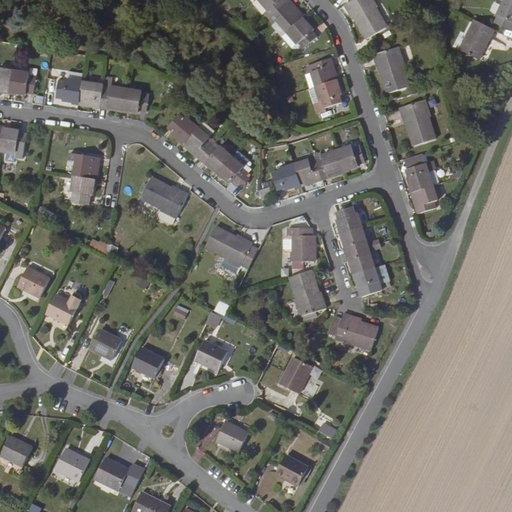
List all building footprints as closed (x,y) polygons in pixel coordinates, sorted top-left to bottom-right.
[(270,18),(290,0),(259,0),(268,10),(265,13),(270,18)] [(278,21),(287,32),(303,18),(293,7),(295,5),(290,0),(270,18),(275,23),(278,21)] [(377,7),(372,0),(355,0),(345,6),(351,16),(353,15),(356,19),(367,39),(386,28),(375,8),(377,7)] [(511,0),(504,0),(497,15),(498,16),(495,23),(511,32),(511,30),(511,0)] [(303,18),(287,32),(297,44),(299,42),(304,48),(316,37),(312,32),(313,30),(303,18)] [(497,31),(476,20),(460,51),(481,61),(497,31)] [(287,32),(278,21),(275,23),(273,25),(283,36),(287,32)] [(405,65),(399,48),(373,56),(376,67),(379,66),(380,72),(387,93),(409,87),(402,66),(405,65)] [(316,87),(336,80),(331,67),(333,66),(331,59),(307,67),(310,74),(312,73),(316,87)] [(0,90),(9,92),(13,72),(0,70),(0,90)] [(13,72),(9,92),(25,95),(26,93),(33,94),(35,77),(29,76),(29,74),(13,72)] [(82,75),(67,73),(66,81),(81,83),(82,75)] [(316,87),(312,73),(310,74),(305,75),(309,89),(316,87)] [(341,96),(336,80),(316,87),(321,102),(319,103),(322,110),(342,104),(339,97),(341,96)] [(78,104),(81,83),(66,81),(66,83),(58,81),(56,98),(63,99),(62,101),(78,104)] [(92,108),(100,109),(103,87),(81,83),(78,104),(92,106),(92,108)] [(122,111),(126,91),(111,88),(111,84),(104,83),(103,87),(100,109),(107,110),(107,108),(122,111)] [(141,93),(126,91),(122,111),(138,113),(138,112),(145,113),(147,96),(141,95),(141,93)] [(425,120),(419,103),(394,111),(398,123),(400,122),(401,127),(408,148),(430,142),(423,121),(425,120)] [(172,135),(184,144),(197,129),(185,119),(184,120),(179,116),(168,128),(174,133),(172,135)] [(3,129),(0,147),(0,150),(16,153),(17,151),(24,152),(26,135),(19,134),(19,132),(3,129)] [(197,129),(184,144),(195,154),(194,156),(199,160),(211,146),(206,141),(208,138),(197,129)] [(220,148),(214,143),(211,146),(217,152),(220,148)] [(207,164),(217,173),(231,157),(220,148),(217,152),(211,146),(199,160),(205,166),(207,164)] [(351,147),(336,152),(343,172),(358,167),(357,165),(364,163),(359,147),(352,149),(351,147)] [(328,177),(343,172),(336,152),(322,157),(323,160),(316,162),(322,181),(329,178),(328,177)] [(412,193),(433,187),(428,172),(432,170),(434,169),(432,163),(424,165),(421,155),(405,160),(411,178),(407,179),(412,193)] [(74,177),(94,180),(96,166),(99,166),(99,158),(81,156),(80,163),(76,163),(74,177)] [(231,157),(217,173),(230,184),(231,182),(237,187),(248,175),(242,169),(243,168),(231,157)] [(294,166),(300,186),(314,181),(314,183),(322,181),(316,162),(309,164),(308,161),(294,166)] [(285,190),(300,186),(294,166),(279,170),(280,172),(272,174),(277,190),(285,188),(285,190)] [(435,172),(432,170),(428,172),(433,187),(437,185),(438,183),(435,172)] [(94,180),(74,177),(71,193),(73,193),(72,201),(89,204),(90,196),(92,197),(94,180)] [(171,189),(150,179),(141,198),(161,209),(160,211),(176,219),(188,195),(177,189),(175,191),(171,189)] [(437,201),(433,187),(412,193),(417,208),(415,208),(417,214),(435,209),(433,202),(437,201)] [(271,198),(268,189),(259,192),(262,201),(271,198)] [(336,221),(341,234),(361,228),(357,214),(355,215),(353,209),(336,214),(339,220),(336,221)] [(176,219),(160,211),(157,216),(158,218),(164,221),(163,222),(170,225),(171,224),(173,224),(176,219)] [(235,239),(214,228),(205,247),(225,258),(224,260),(240,268),(241,266),(248,270),(258,250),(250,246),(252,244),(241,238),(240,241),(235,239)] [(344,249),(346,255),(368,249),(361,228),(341,234),(346,248),(344,249)] [(311,237),(311,229),(288,230),(288,237),(291,237),(291,262),(314,262),(314,237),(311,237)] [(379,240),(370,242),(372,252),(381,250),(379,240)] [(91,249),(107,257),(108,247),(94,243),(91,249)] [(109,245),(108,247),(107,257),(111,259),(115,248),(109,245)] [(354,276),(374,269),(368,249),(346,255),(349,262),(350,262),(354,276)] [(240,268),(224,260),(221,267),(237,275),(240,268)] [(382,290),(391,287),(385,265),(376,268),(382,290)] [(49,278),(27,267),(17,286),(39,298),(49,278)] [(378,283),(374,269),(354,276),(358,289),(360,289),(362,295),(378,290),(377,284),(378,283)] [(317,294),(310,271),(289,278),(296,300),(294,301),(300,317),(326,309),(322,298),(319,298),(317,294)] [(146,291),(150,283),(139,278),(135,285),(146,291)] [(78,306),(56,294),(46,313),(69,325),(78,306)] [(228,311),(219,306),(216,312),(225,317),(228,311)] [(187,313),(177,308),(174,315),(184,320),(187,313)] [(211,313),(206,325),(216,329),(221,317),(211,313)] [(350,318),(343,315),(341,321),(336,337),(335,339),(371,351),(377,330),(361,325),(349,321),(350,318)] [(341,321),(334,318),(329,335),(336,337),(341,321)] [(121,342),(99,331),(89,350),(111,361),(121,342)] [(227,353),(204,341),(195,360),(218,371),(227,353)] [(166,361),(143,349),(133,368),(156,380),(166,361)] [(310,367),(292,358),(279,384),(297,394),(310,367)] [(248,434),(225,423),(215,442),(238,453),(248,434)] [(323,423),(317,432),(331,441),(337,431),(323,423)] [(331,444),(319,437),(315,445),(326,451),(331,444)] [(31,449),(10,438),(0,456),(22,468),(31,449)] [(88,462),(64,450),(54,471),(78,483),(88,462)] [(307,467),(284,455),(274,474),(297,486),(298,484),(307,467)] [(128,470),(105,458),(93,480),(117,492),(128,470)] [(309,468),(307,467),(298,484),(300,485),(309,468)] [(168,511),(170,509),(141,494),(131,511),(168,511)]
